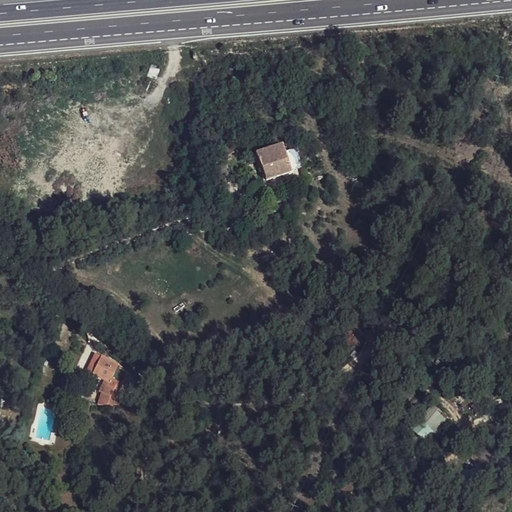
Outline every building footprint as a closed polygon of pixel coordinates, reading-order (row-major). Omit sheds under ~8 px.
[(230,142),(215,146),(220,159),(234,153),(232,146),(230,142)] [(291,171),(290,170),(301,166),(295,145),(284,149),(281,142),(253,152),(254,154),(266,181),(291,171)] [(238,143),(232,146),(234,153),(241,150),(238,143)] [(252,148),(243,152),(244,158),(254,154),(253,152),(252,148)] [(221,163),(213,170),(222,183),(231,176),(221,163)] [(245,210),(223,218),(228,233),(251,225),(245,210)] [(99,357),(87,374),(94,377),(104,383),(97,394),(100,398),(98,405),(112,410),(117,396),(127,378),(116,371),(118,370),(104,360),(99,357)] [(15,404),(2,402),(1,410),(15,410),(15,404)] [(433,408),(421,420),(433,433),(445,421),(433,408)]
